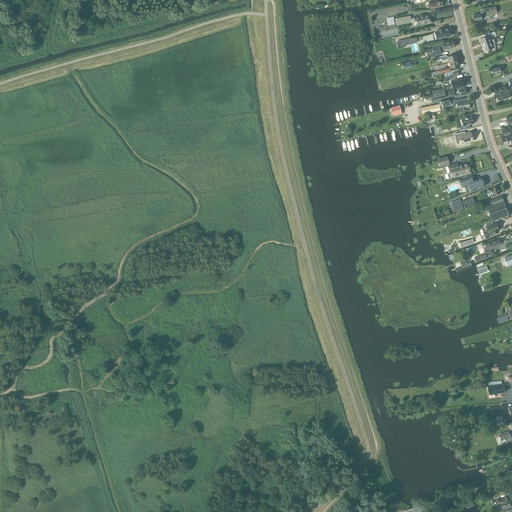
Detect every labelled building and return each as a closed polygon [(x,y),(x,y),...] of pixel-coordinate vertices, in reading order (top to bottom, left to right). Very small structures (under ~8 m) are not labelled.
[(430,9),(443,6),(441,0),(434,0),(433,0),(425,0),(426,2),(429,1),(430,9)] [(488,15),(497,13),(495,7),(486,9),(488,15)] [(504,16),(511,13),(511,8),(503,12),(504,16)] [(483,12),(484,12),(484,9),(480,9),(481,12),(480,12),(481,14),(473,15),(474,18),(473,18),(474,20),(474,21),(482,20),(482,17),(484,16),(483,12)] [(432,22),(431,15),(424,16),(424,15),(420,16),(420,17),(414,18),(414,19),(411,19),(410,16),(396,19),(397,25),(414,22),(415,26),(422,24),(422,25),(426,24),(432,22)] [(435,32),(437,40),(450,36),(449,29),(444,30),(444,28),(436,30),(437,31),(435,32)] [(481,39),(483,45),(499,40),(498,38),(495,39),(495,38),(492,40),(492,39),(489,40),(488,36),(481,39)] [(499,40),(483,45),(485,51),(495,48),(494,44),(497,43),(499,42),(499,40)] [(438,43),(439,44),(439,46),(426,49),(428,58),(441,54),(440,51),(455,47),(453,41),(444,43),(443,42),(438,43)] [(506,62),(511,60),(511,54),(505,57),(505,59),(500,60),(501,64),(506,62)] [(459,66),(458,61),(449,63),(450,66),(444,68),(444,70),(439,71),(440,74),(450,71),(449,69),(459,66)] [(500,69),(503,68),(502,66),(492,69),(493,72),(492,73),(493,74),(494,74),(494,75),(501,73),(500,69)] [(451,82),(453,89),(456,88),(461,87),(464,86),(462,79),(451,82)] [(446,97),(445,92),(444,88),(432,91),(433,94),(430,95),(431,100),(446,97)] [(510,93),(508,88),(502,90),(503,93),(497,95),(497,98),(497,100),(498,100),(499,101),(510,97),(509,93),(510,93)] [(459,110),(461,109),(461,113),(467,111),(467,108),(470,108),(468,100),(458,102),(457,100),(453,101),(453,105),(458,104),(459,110)] [(439,104),(421,108),(422,114),(440,110),(439,104)] [(402,114),(400,105),(391,108),(393,116),(402,114)] [(501,129),(503,135),(507,133),(508,135),(511,133),(511,115),(506,117),(509,127),(501,129)] [(466,125),(473,124),(473,122),(474,121),(473,118),(472,118),(472,116),(461,119),(463,126),(459,127),(460,130),(467,129),(466,125)] [(464,132),(457,133),(460,144),(473,141),(471,132),(465,134),(464,132)] [(511,133),(508,135),(507,133),(503,135),(501,135),(503,142),(510,140),(511,143),(511,133)] [(438,159),(439,166),(449,163),(447,157),(438,159)] [(465,173),(470,171),(468,164),(458,166),(457,164),(448,166),(450,173),(447,173),(448,179),(458,176),(457,174),(460,173),(460,171),(465,170),(465,173)] [(470,192),(485,185),(482,177),(474,181),(472,176),(459,182),(461,188),(467,186),(470,192)] [(492,188),(485,191),(488,198),(495,195),(495,196),(500,194),(497,186),(492,188)] [(509,215),(506,207),(501,196),(490,201),(492,205),(489,207),(488,205),(486,206),(492,221),(509,215)] [(475,204),(473,198),(463,202),(465,208),(475,204)] [(459,200),(451,204),(454,212),(463,209),(459,200)] [(486,238),(496,234),(495,231),(499,230),(496,223),(487,227),(488,231),(484,233),(486,238)] [(498,239),(495,240),(486,244),(487,247),(483,249),(485,252),(486,252),(486,253),(490,251),(489,249),(497,246),(501,245),(498,239)] [(478,256),(478,257),(474,258),(476,262),(480,260),(479,260),(487,257),(485,253),(478,256)] [(486,266),(478,270),(480,275),(488,271),(486,266)] [(502,385),(489,386),(488,386),(489,395),(505,393),(504,384),(502,385)] [(509,431),(499,435),(503,444),(506,442),(506,443),(511,440),(511,432),(510,433),(509,431)] [(503,509),(511,506),(510,499),(509,500),(508,497),(496,500),(498,505),(502,504),(503,509)]
